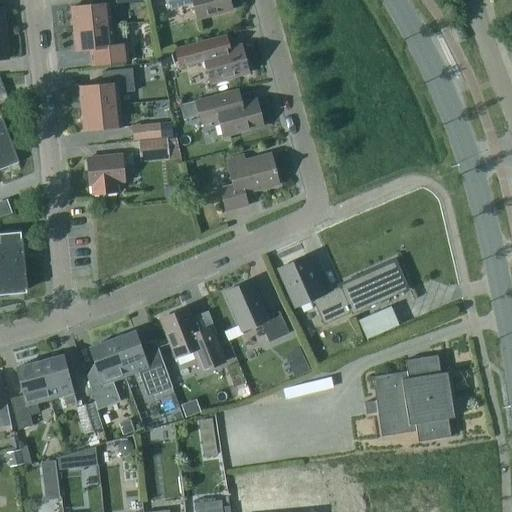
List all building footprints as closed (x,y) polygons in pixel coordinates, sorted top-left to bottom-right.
[(231,9),(228,0),(166,0),(169,10),(193,4),(197,19),(231,9)] [(70,7),(72,29),(111,25),(108,3),(70,7)] [(111,25),(72,29),(75,50),(88,49),(90,65),(128,61),(125,34),(112,36),(111,25)] [(204,41),(173,50),(179,69),(204,62),(209,83),(248,72),(241,45),(227,49),(224,36),(204,41)] [(163,67),(174,64),(171,53),(159,56),(163,67)] [(102,85),(78,87),(81,108),(119,105),(118,94),(134,92),(131,69),(101,72),(102,85)] [(218,95),(179,105),(183,120),(199,115),(201,124),(218,120),(223,137),(263,126),(255,99),(241,103),(237,89),(218,95)] [(0,91),(0,103),(8,101),(4,91),(0,91)] [(119,105),(81,108),(83,130),(121,126),(119,105)] [(0,114),(0,168),(18,162),(0,114)] [(131,125),(133,141),(172,136),(171,124),(159,126),(158,122),(131,125)] [(139,142),(140,161),(167,158),(165,140),(139,142)] [(247,205),(244,193),(278,184),(270,153),(244,160),(242,155),(226,159),(233,185),(219,188),(225,211),(247,205)] [(121,155),(86,158),(88,184),(91,184),(92,195),(117,193),(116,182),(124,181),(122,166),(132,164),(131,154),(121,155)] [(7,202),(0,204),(0,217),(11,213),(7,202)] [(0,291),(27,289),(21,232),(0,233),(0,291)] [(394,260),(338,285),(339,286),(322,294),(305,256),(278,268),(295,307),(312,300),(323,325),(350,313),(351,314),(407,290),(394,260)] [(267,316),(251,280),(223,292),(241,331),(260,323),(268,342),(288,333),(278,311),(267,316)] [(159,319),(160,321),(174,357),(193,350),(201,370),(223,362),(212,334),(199,339),(187,308),(159,319)] [(387,320),(383,310),(358,321),(362,330),(387,320)] [(147,397),(172,388),(162,361),(147,366),(134,331),(111,339),(125,376),(138,371),(147,397)] [(114,380),(125,376),(111,339),(89,347),(98,371),(86,375),(98,409),(121,401),(114,380)] [(62,354),(39,361),(49,399),(62,395),(65,405),(75,402),(72,391),(62,354)] [(446,372),(439,373),(437,355),(404,360),(406,371),(371,376),(375,400),(364,402),(365,414),(377,412),(380,436),(415,431),(417,441),(450,436),(447,418),(453,417),(446,372)] [(294,377),(309,371),(302,356),(287,362),(294,377)] [(49,399),(39,361),(16,367),(23,395),(9,398),(17,429),(31,425),(29,415),(38,412),(36,402),(49,399)] [(285,399),(300,395),(297,385),(282,388),(285,399)] [(195,399),(181,404),(185,416),(199,411),(195,399)] [(0,427),(10,426),(5,400),(0,400),(0,427)] [(102,429),(94,401),(76,407),(84,434),(102,429)] [(213,417),(200,419),(202,431),(215,429),(213,417)] [(9,466),(22,464),(19,450),(6,452),(9,466)] [(69,455),(58,458),(59,468),(71,467),(69,455)] [(54,463),(40,465),(41,477),(55,475),(54,463)] [(410,511),(410,509),(381,511),(465,511),(460,467),(411,472),(415,511),(410,511)] [(247,511),(245,485),(228,486),(230,511),(247,511)] [(221,511),(221,509),(221,507),(220,499),(194,502),(194,511),(221,511)]
